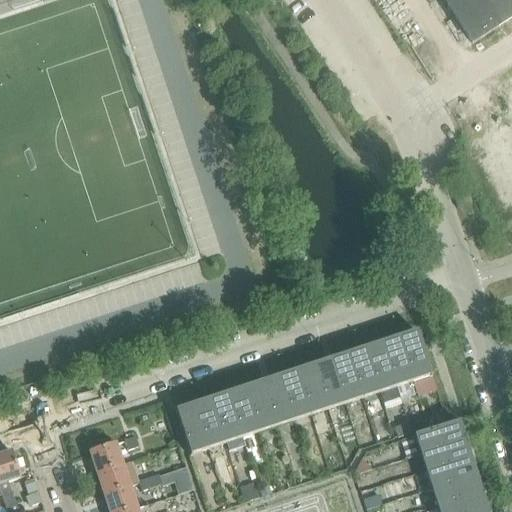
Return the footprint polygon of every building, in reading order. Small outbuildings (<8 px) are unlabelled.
[(443,0),(473,46),(511,19),(511,11),(504,0),(443,0)] [(511,94),(504,82),(485,94),(509,132),(511,129),(511,94)] [(416,334),(399,340),(414,383),(430,377),(430,378),(432,378),(417,333),(416,334)] [(399,340),(382,346),(397,388),(414,383),(399,340)] [(382,346),(365,351),(380,394),(397,388),(382,346)] [(365,351),(348,357),(363,400),(380,394),(365,351)] [(331,363),(345,405),(363,400),(348,357),(331,363)] [(328,411),(345,405),(331,363),(314,368),(328,411)] [(311,417),(328,411),(314,368),(297,374),(311,417)] [(294,422),(311,417),(297,374),(280,380),(294,422)] [(277,428),(294,422),(280,380),(263,386),(277,428)] [(263,386),(246,391),(260,434),(277,428),(263,386)] [(246,391),(229,397),(243,439),(260,434),(246,391)] [(229,397),(212,403),(226,445),(243,439),(229,397)] [(212,403),(195,408),(209,451),(226,445),(212,403)] [(158,404),(146,407),(150,422),(162,419),(158,404)] [(209,451),(195,408),(178,414),(178,413),(176,413),(191,458),(193,457),(192,456),(209,451)] [(423,418),(412,422),(416,433),(427,430),(423,418)] [(444,418),(428,423),(431,433),(448,428),(444,418)] [(407,424),(395,428),(398,438),(411,434),(407,424)] [(415,440),(416,440),(421,457),(464,443),(459,426),(460,426),(460,424),(448,428),(431,433),(414,439),(415,440)] [(331,460),(347,454),(342,439),(326,445),(331,460)] [(90,454),(97,476),(123,467),(119,455),(138,449),(135,440),(125,443),(116,446),(116,445),(90,454)] [(469,460),(464,443),(421,457),(427,474),(469,460)] [(19,511),(16,504),(15,504),(8,484),(21,479),(12,454),(0,458),(0,489),(2,497),(7,511),(19,511)] [(475,477),(469,460),(427,474),(432,491),(475,477)] [(104,497),(130,488),(138,486),(131,465),(123,467),(97,476),(104,497)] [(152,490),(162,487),(159,477),(149,481),(152,490)] [(480,494),(475,477),(432,491),(438,508),(480,494)] [(34,480),(24,484),(28,495),(38,492),(34,480)] [(139,484),(139,485),(142,493),(152,490),(149,481),(139,484)] [(255,484),(240,489),(245,504),(260,499),(255,484)] [(132,511),(138,510),(133,497),(130,488),(104,497),(109,511),(132,511)] [(266,488),(259,490),(262,499),(269,496),(266,488)] [(438,508),(439,511),(484,511),(486,511),(480,494),(438,508)]
